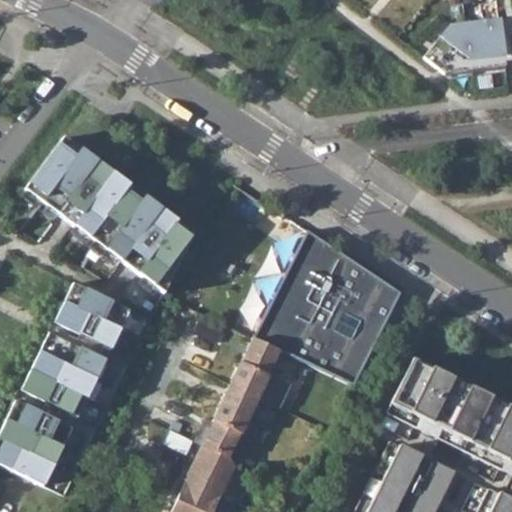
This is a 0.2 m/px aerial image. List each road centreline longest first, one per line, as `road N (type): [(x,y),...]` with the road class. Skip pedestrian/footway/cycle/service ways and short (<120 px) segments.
road 1 (residential): [(96,35),(326,184)]
road 2 (residential): [(326,184),(511,304)]
road 3 (residential): [(511,128),(376,145),(326,184)]
road 4 (residential): [(0,161),(96,35)]
